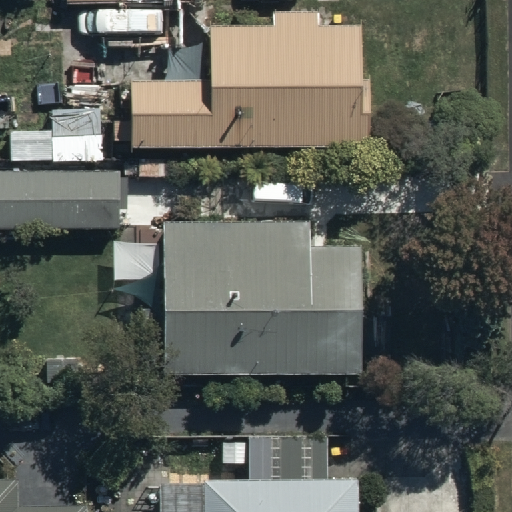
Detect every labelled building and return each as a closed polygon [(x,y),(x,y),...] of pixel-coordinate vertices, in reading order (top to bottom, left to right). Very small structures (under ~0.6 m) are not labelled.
[(131,72),(131,114),(114,114),(114,135),(131,135),(131,139),(370,140),(370,66),(360,66),(361,15),(320,15),(320,4),(272,4),(272,18),(210,18),(210,73),(131,72)] [(119,166),(0,165),(0,219),(118,221),(119,166)] [(310,213),(163,213),(164,231),(119,231),(119,271),(165,271),(165,365),(361,364),(360,238),(310,238),(310,213)] [(249,432),(249,473),(161,473),(160,511),(358,511),(358,473),(322,473),(322,432),(249,432)] [(0,511),(88,511),(88,497),(18,497),(18,472),(0,471),(0,511)]
